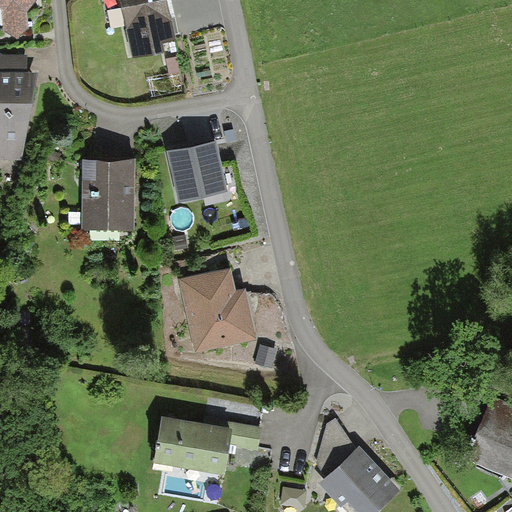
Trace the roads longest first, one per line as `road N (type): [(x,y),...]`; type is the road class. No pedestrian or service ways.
road 1 (residential): [(244,94),(295,323),(376,412),(445,511)]
road 2 (residential): [(58,0),(64,64),(91,101),(128,112),(244,94)]
